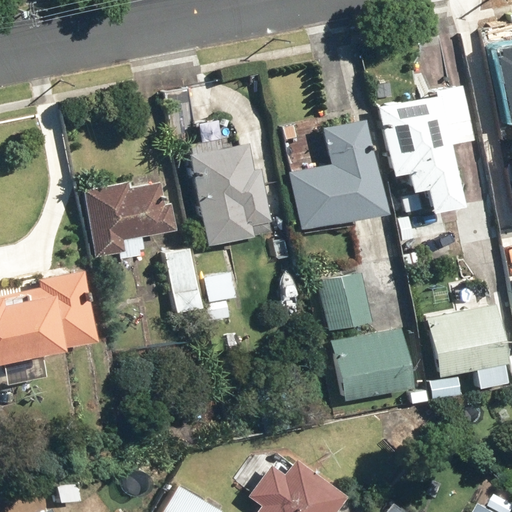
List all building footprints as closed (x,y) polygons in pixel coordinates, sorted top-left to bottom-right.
[(511,47),(482,53),(494,124),(511,121),(511,47)] [(181,88),(160,93),(170,145),(192,141),(181,88)] [(426,100),(372,109),(384,177),(397,175),(404,217),(395,218),(399,240),(442,232),(438,211),(452,209),(440,145),(458,142),(454,121),(431,125),(426,100)] [(370,215),(353,123),(313,130),(320,168),(281,176),(291,230),(370,215)] [(211,142),(179,148),(195,245),(240,237),(238,224),(257,220),(245,148),(213,153),(211,142)] [(114,183),(73,191),(87,259),(106,255),(107,261),(135,255),(131,232),(163,225),(158,201),(152,202),(149,186),(116,193),(114,183)] [(184,252),(159,256),(169,313),(194,309),(184,252)] [(365,268),(314,278),(325,330),(375,320),(365,268)] [(26,293),(0,297),(0,364),(46,356),(46,352),(87,344),(74,273),(25,282),(26,293)] [(225,273),(196,278),(205,321),(221,318),(216,297),(230,294),(225,273)] [(493,300),(424,314),(437,375),(506,361),(493,300)] [(393,331),(324,342),(333,401),(402,390),(393,331)] [(329,511),(339,499),(287,460),(278,473),(262,461),(241,489),(257,501),(248,511),(329,511)] [(82,481),(56,480),(55,503),(81,504),(82,481)] [(210,511),(214,506),(173,483),(156,511),(210,511)]
